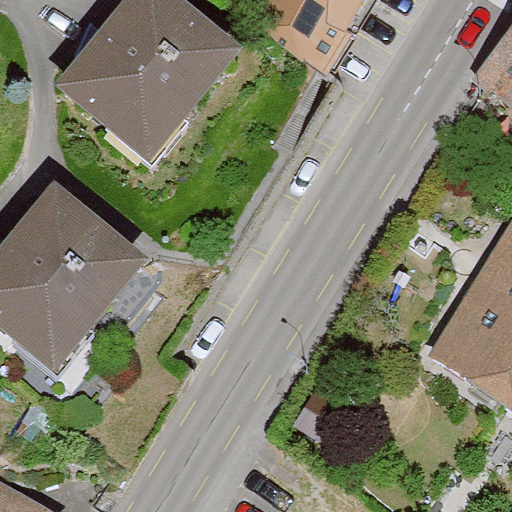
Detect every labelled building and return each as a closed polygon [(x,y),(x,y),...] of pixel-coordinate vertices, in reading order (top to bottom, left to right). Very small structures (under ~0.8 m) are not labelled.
[(245,64),(172,0),(134,0),(53,92),(144,172),(245,64)] [(282,0),(277,9),(260,29),(336,80),(384,0),(282,0)] [(511,47),(478,85),(511,125),(511,47)] [(150,277),(63,200),(0,275),(0,340),(56,388),(150,277)] [(511,224),(418,363),(511,425),(511,224)] [(36,511),(0,491),(0,511),(36,511)]
